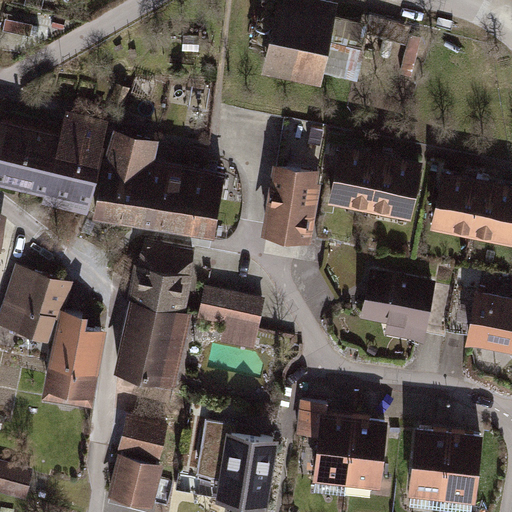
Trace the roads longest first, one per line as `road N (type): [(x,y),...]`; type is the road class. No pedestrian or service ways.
road 1 (residential): [(511,416),(459,387),(338,371),(289,281)]
road 2 (residential): [(0,84),(149,0)]
road 3 (residential): [(109,285),(0,202)]
